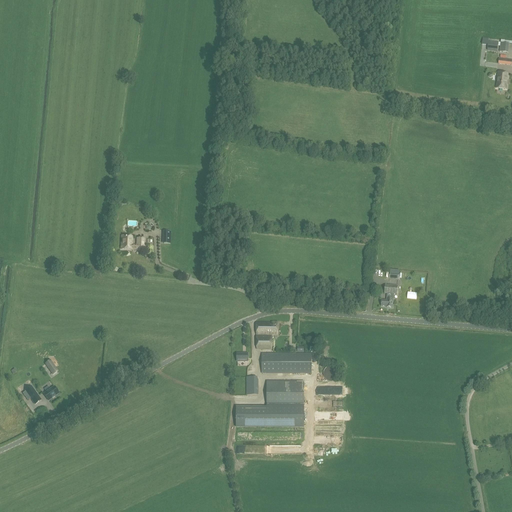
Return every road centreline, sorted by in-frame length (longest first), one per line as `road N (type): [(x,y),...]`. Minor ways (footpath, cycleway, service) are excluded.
road 1 (unclassified): [(0,450),(270,312),(511,330)]
road 2 (unclassified): [(482,511),(466,406),(482,380),(511,364)]
